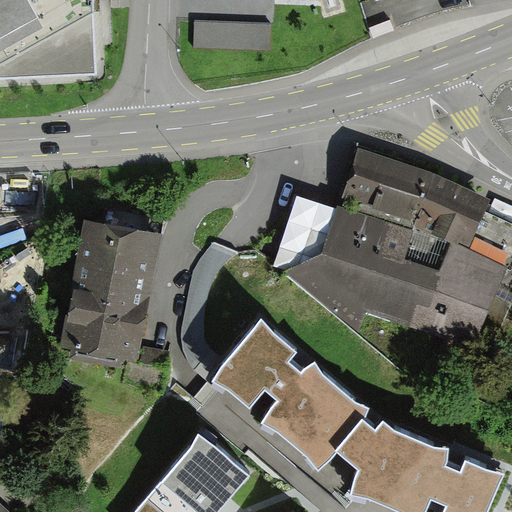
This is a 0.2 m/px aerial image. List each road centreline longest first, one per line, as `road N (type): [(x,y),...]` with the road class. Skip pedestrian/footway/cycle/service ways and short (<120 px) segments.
road 1 (primary): [(0,142),(218,123),(417,74)]
road 2 (tertiary): [(417,74),(486,168),(511,183)]
